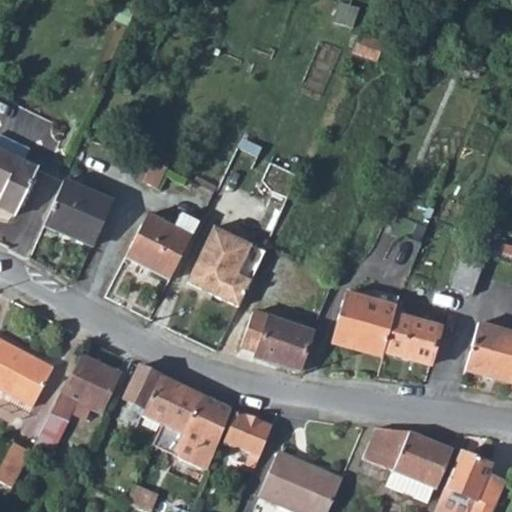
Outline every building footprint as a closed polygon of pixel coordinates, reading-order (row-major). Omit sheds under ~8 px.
[(0,143),(0,185),(8,188),(3,202),(25,210),(45,163),(0,143)] [(145,155),(137,176),(151,182),(160,161),(145,155)] [(61,174),(42,220),(88,240),(108,194),(61,174)] [(143,209),(125,254),(169,274),(188,229),(143,209)] [(210,227),(186,284),(239,305),(241,300),(262,248),(210,227)] [(467,280),(489,289),(499,260),(478,252),(467,280)] [(368,339),(397,348),(411,308),(416,295),(388,285),(385,294),(364,286),(345,335),(366,342),(368,339)] [(321,331),(260,308),(246,342),(264,350),(262,354),(307,371),(321,331)] [(411,308),(397,348),(440,363),(455,324),(411,308)] [(461,365),(507,382),(511,368),(511,330),(478,319),(461,365)] [(0,333),(0,384),(31,402),(53,365),(0,333)] [(84,350),(58,398),(88,414),(94,405),(103,410),(123,370),(84,350)] [(186,381),(144,363),(130,395),(142,401),(140,408),(169,422),(170,421),(186,381)] [(170,421),(169,422),(193,432),(183,452),(211,465),(234,418),(206,406),(212,393),(211,392),(186,381),(170,421)] [(212,393),(206,406),(234,418),(239,406),(212,393)] [(55,404),(38,435),(55,444),(72,413),(55,404)] [(259,463),(278,423),(243,406),(229,436),(254,449),(249,458),(259,463)] [(163,426),(155,444),(174,453),(182,435),(163,426)] [(389,427),(374,457),(399,468),(417,430),(389,427)] [(417,430),(399,468),(444,488),(462,449),(417,430)] [(0,460),(0,478),(11,485),(30,449),(12,439),(0,460)] [(265,490),(284,499),(304,454),(285,446),(265,490)] [(454,484),(441,509),(446,511),(448,511),(495,511),(511,480),(498,475),(501,465),(469,451),(454,484)] [(304,454),(284,499),(315,511),(332,511),(349,474),(304,454)] [(195,500),(188,511),(204,511),(208,506),(195,500)]
